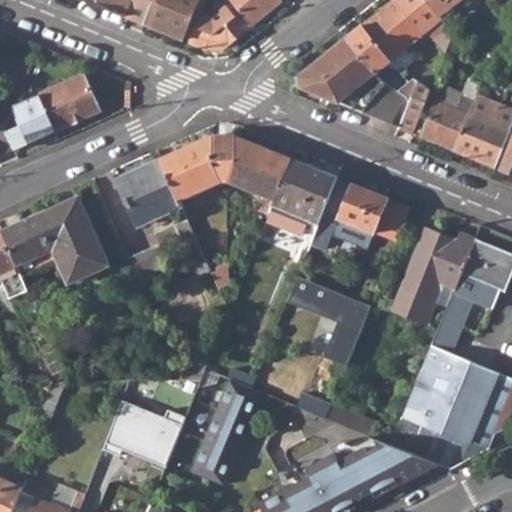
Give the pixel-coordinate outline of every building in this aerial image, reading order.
[(79,0),(126,18),(133,0),(79,0)] [(184,42),(196,12),(201,0),(157,0),(147,26),(184,42)] [(201,0),(196,12),(202,14),(205,7),(206,4),(207,0),(201,0)] [(230,0),(233,3),(252,26),(283,2),(280,0),(230,0)] [(394,0),(363,26),(391,61),(423,37),(420,32),(425,28),(429,32),(443,20),(426,0),(394,0)] [(435,0),(447,14),(463,0),(435,0)] [(205,51),(221,52),(252,26),(233,3),(216,17),(206,4),(205,7),(202,14),(190,44),(205,51)] [(450,28),(443,20),(429,32),(435,39),(450,28)] [(384,84),(393,90),(397,86),(385,76),(397,65),(391,61),(363,26),(347,39),(384,84)] [(300,89),(398,129),(408,104),(405,99),(393,90),(384,84),(347,39),(298,80),(300,89)] [(442,65),(431,90),(444,96),(455,70),(442,65)] [(7,125),(19,120),(29,144),(101,112),(85,77),(14,109),(7,125)] [(411,94),(408,104),(398,129),(413,135),(431,90),(413,77),(404,90),(411,94)] [(422,138),(455,151),(470,114),(475,101),(464,95),(457,111),(437,102),(422,138)] [(511,130),(470,114),(455,151),(496,168),(509,134),(511,130)] [(5,130),(14,151),(29,144),(19,120),(7,125),(5,130)] [(0,157),(14,151),(5,130),(2,124),(0,125),(0,157)] [(511,127),(511,130),(509,134),(511,135),(511,143),(501,170),(511,174),(511,127)] [(160,161),(178,201),(221,181),(228,184),(228,183),(238,155),(236,154),(235,139),(212,136),(160,161)] [(290,161),(235,139),(236,154),(238,155),(228,183),(228,184),(263,198),(258,212),(268,216),(274,202),(290,161)] [(116,181),(137,226),(181,207),(178,201),(160,161),(116,181)] [(274,202),(320,221),(337,180),(290,161),(274,202)] [(339,221),(373,235),(388,201),(337,180),(320,221),(336,228),(339,221)] [(56,260),(68,284),(108,266),(78,198),(0,233),(20,276),(56,260)] [(200,277),(210,272),(209,271),(186,220),(176,225),(200,277)] [(441,286),(454,291),(475,241),(458,234),(454,242),(425,230),(391,311),(425,324),(441,286)] [(0,233),(0,285),(20,276),(0,233)] [(229,266),(229,268),(242,273),(253,246),(237,239),(229,266)] [(454,291),(402,417),(390,445),(438,465),(450,470),(489,449),(495,434),(511,391),(511,380),(450,355),(473,302),(493,310),(500,292),(505,294),(511,276),(511,256),(475,241),(454,291)] [(128,259),(141,288),(171,274),(158,245),(128,259)] [(210,272),(218,290),(229,285),(229,268),(229,266),(209,271),(210,272)] [(300,275),(291,300),(340,318),(326,355),(352,365),(375,303),(300,275)] [(24,311),(30,326),(40,320),(34,306),(24,311)] [(178,370),(183,379),(186,379),(202,379),(206,370),(209,361),(205,358),(178,370)] [(183,379),(171,380),(115,511),(147,511),(150,508),(202,379),(186,379),(183,379)] [(230,380),(191,473),(223,486),(262,393),(230,380)] [(41,414),(50,418),(64,382),(50,382),(44,399),(47,400),(41,414)] [(511,391),(495,434),(496,434),(511,425),(511,391)] [(300,394),(295,407),(325,419),(330,407),(300,394)] [(325,419),(370,437),(375,423),(331,405),(330,407),(325,419)] [(262,511),(335,511),(397,479),(400,485),(438,465),(390,445),(371,438),(358,451),(337,462),(333,454),(305,469),(309,476),(258,504),(261,509),(262,511)] [(0,511),(12,511),(19,497),(22,487),(0,478),(0,511)] [(12,511),(77,511),(84,494),(75,491),(72,499),(52,491),(48,502),(35,497),(32,503),(19,497),(12,511)]
